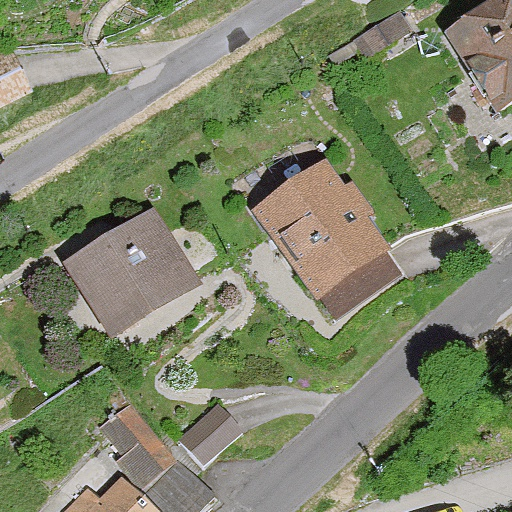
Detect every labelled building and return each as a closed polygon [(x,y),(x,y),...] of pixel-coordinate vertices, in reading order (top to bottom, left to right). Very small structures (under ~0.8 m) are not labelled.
[(496,122),(511,112),(511,0),(446,40),(496,122)] [(0,110),(31,95),(10,52),(0,56),(0,110)] [(383,262),(391,257),(325,164),(252,216),(318,309),(322,306),(335,324),(397,281),(383,262)] [(113,345),(201,291),(154,215),(66,269),(113,345)] [(231,401),(180,431),(198,461),(248,431),(231,401)] [(155,437),(126,406),(100,429),(125,456),(116,464),(141,492),(172,463),(151,440),(155,437)] [(199,511),(215,496),(180,462),(142,500),(122,480),(97,505),(84,492),(64,511),(199,511)]
